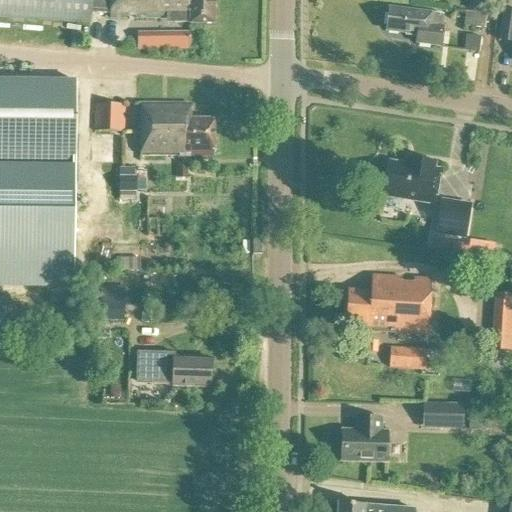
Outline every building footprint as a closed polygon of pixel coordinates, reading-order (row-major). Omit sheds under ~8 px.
[(214,0),(0,0),(0,17),(90,24),(91,14),(109,15),(109,20),(166,19),(166,24),(189,24),(189,25),(215,25),(214,0)] [(440,49),(442,28),(440,28),(441,16),(431,15),(431,14),(389,8),(386,32),(406,35),(408,37),(411,38),(413,36),(416,36),(415,46),(440,49)] [(464,28),(495,31),(497,9),(486,8),(485,15),(465,13),(464,28)] [(511,13),(504,13),(500,41),(511,43),(511,13)] [(190,50),(190,34),(153,34),(154,50),(190,50)] [(0,166),(74,167),(75,82),(0,81),(0,166)] [(95,106),(94,133),(124,134),(125,107),(95,106)] [(191,121),(191,107),(142,107),(142,157),(213,157),(214,120),(191,121)] [(385,198),(434,205),(439,172),(433,171),(434,165),(406,161),(405,167),(390,165),(385,198)] [(177,180),(188,180),(188,165),(177,166),(177,180)] [(0,281),(73,282),(74,171),(0,170),(0,281)] [(136,193),(135,178),(118,179),(118,194),(136,193)] [(470,206),(439,201),(433,234),(464,239),(470,206)] [(253,258),(262,258),(262,244),(253,244),(253,258)] [(368,331),(368,333),(428,337),(431,282),(413,281),(413,284),(401,284),(401,280),(373,278),(371,294),(348,292),(345,329),(368,331)] [(99,322),(123,322),(123,292),(120,287),(99,287),(99,322)] [(511,296),(494,295),(491,353),(511,353),(511,296)] [(378,355),(378,344),(367,343),(367,354),(378,355)] [(389,372),(425,374),(427,352),(391,350),(389,372)] [(138,354),(138,386),(173,386),(173,389),(211,389),(212,361),(176,360),(176,355),(138,354)] [(422,430),(462,431),(462,405),(422,404),(422,430)] [(387,465),(388,433),(381,433),(382,420),(357,420),(357,432),(342,432),(341,463),(387,465)]
